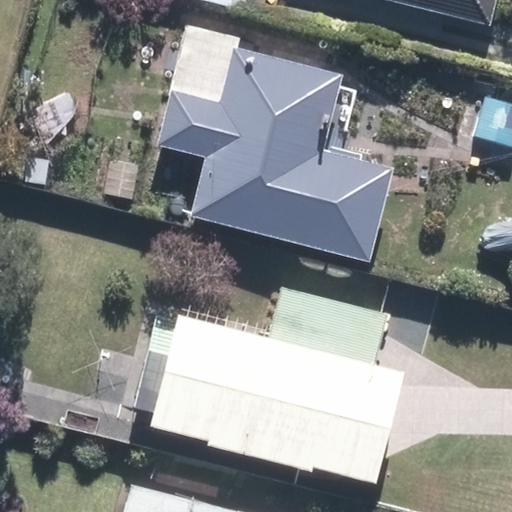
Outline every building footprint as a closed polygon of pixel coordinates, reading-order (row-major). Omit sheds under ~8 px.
[(362,0),(479,29),(486,0),(188,0),(236,12),(239,0),(362,0)] [(230,41),(175,28),(144,161),(188,171),(174,231),(360,274),(384,171),(318,155),(335,85),(226,60),(230,41)] [(511,109),(484,102),(475,139),(511,148),(511,109)] [(381,313),(268,287),(256,342),(152,318),(124,437),(358,490),(383,383),(366,377),(381,313)] [(184,511),(120,493),(114,511),(184,511)]
